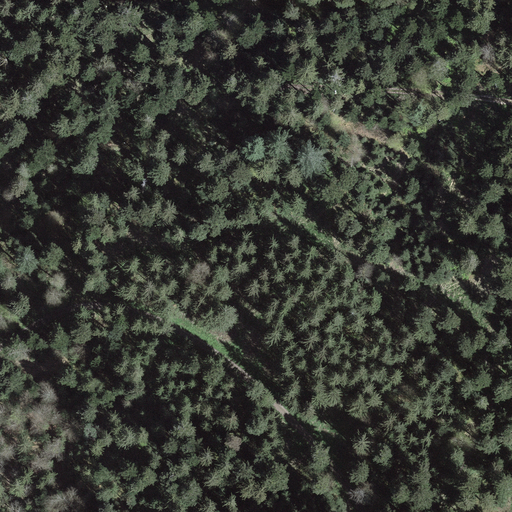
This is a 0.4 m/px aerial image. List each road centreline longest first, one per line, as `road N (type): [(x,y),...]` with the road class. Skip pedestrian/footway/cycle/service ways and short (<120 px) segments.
road 1 (track): [(0,51),(23,68),(248,77),(362,96),(511,104)]
road 2 (track): [(0,345),(74,304),(131,305),(169,319),(224,355),(301,426),(360,511)]
